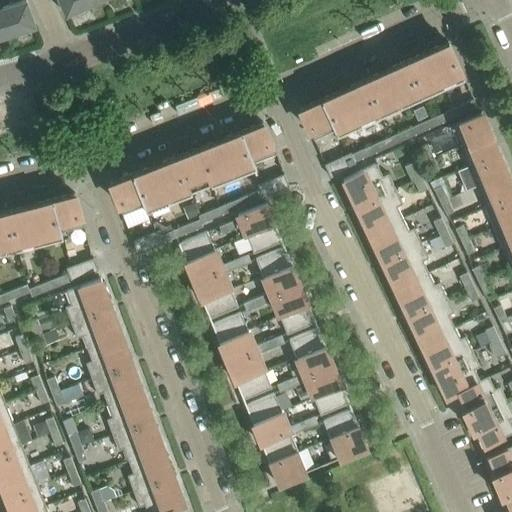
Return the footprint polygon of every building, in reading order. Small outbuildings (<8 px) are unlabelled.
[(0,35),(34,25),(25,0),(21,0),(0,7),(0,35)] [(86,4),(84,0),(59,0),(65,13),(86,4)] [(463,77),(447,41),(405,60),(421,96),(463,77)] [(421,96),(405,60),(363,79),(379,115),(421,96)] [(379,115),(363,79),(321,97),(335,128),(334,129),(336,134),(379,115)] [(335,128),(321,97),(299,108),(313,139),(334,129),(335,128)] [(434,125),(476,106),(473,98),(430,117),(434,125)] [(490,131),(481,111),(450,124),(458,144),(490,131)] [(392,143),(434,125),(430,117),(389,136),(392,143)] [(275,153),(263,121),(240,130),(252,162),(254,161),(275,153)] [(252,162),(240,130),(197,147),(212,184),(256,167),(254,161),(252,162)] [(498,151),(490,131),(458,144),(467,165),(498,151)] [(354,161),(392,143),(389,136),(351,153),(350,151),(346,153),(351,162),(354,161)] [(427,143),(419,146),(425,159),(433,156),(427,143)] [(212,184),(197,147),(175,156),(189,193),(212,184)] [(475,185),(507,172),(498,151),(467,165),(475,185)] [(356,164),(354,161),(351,162),(346,153),(324,163),(329,176),(356,164)] [(268,173),(292,166),(288,154),(264,162),(268,173)] [(189,193),(175,156),(132,172),(145,204),(143,205),(145,210),(189,193)] [(438,169),(433,156),(425,159),(431,172),(438,169)] [(421,175),(414,160),(404,165),(411,180),(413,179),(421,175)] [(382,175),(376,162),(342,178),(355,206),(394,187),(387,172),(382,175)] [(145,204),(132,172),(109,182),(122,213),(143,205),(145,204)] [(288,185),(283,172),(256,183),(259,189),(262,187),(265,195),(288,185)] [(484,205),(511,193),(511,183),(507,172),(475,185),(484,205)] [(427,188),(421,175),(413,179),(419,191),(427,188)] [(441,184),(433,188),(439,201),(447,197),(441,184)] [(223,212),(263,196),(265,195),(262,187),(259,189),(220,205),(223,212)] [(402,202),(394,187),(355,206),(368,233),(402,217),(396,205),(402,202)] [(83,225),(75,192),(50,198),(59,231),(61,231),(83,225)] [(511,217),(511,193),(484,205),(493,226),(511,217)] [(453,210),(447,197),(439,201),(446,213),(453,210)] [(59,231),(50,198),(6,210),(16,248),(62,236),(61,231),(59,231)] [(282,240),(266,201),(237,213),(253,252),(282,240)] [(201,222),(223,212),(220,205),(198,214),(199,218),(201,222)] [(0,252),(16,248),(6,210),(0,211),(0,252)] [(446,229),(440,216),(432,220),(438,233),(446,229)] [(408,229),(402,217),(368,233),(381,260),(420,241),(413,226),(408,229)] [(511,241),(511,217),(493,226),(501,246),(511,241)] [(202,225),(201,222),(199,218),(161,234),(157,235),(160,243),(164,241),(180,234),(202,225)] [(236,227),(233,219),(218,225),(222,233),(236,227)] [(461,224),(454,227),(460,240),(468,237),(461,224)] [(157,235),(161,234),(158,228),(132,239),(137,252),(160,243),(157,235)] [(452,242),(446,229),(438,233),(444,246),(452,242)] [(206,230),(177,242),(193,280),(222,268),(220,264),(206,230)] [(474,249),(468,237),(460,240),(466,253),(474,249)] [(427,257),(420,241),(381,260),(394,287),(428,271),(422,259),(427,257)] [(510,267),(511,265),(511,241),(501,246),(510,267)] [(284,245),(255,257),(269,291),(271,295),(299,283),(284,245)] [(247,253),(233,258),(237,266),(250,261),(248,257),(247,253)] [(72,279),(97,270),(92,256),(65,266),(67,272),(69,271),(72,279)] [(233,258),(220,264),(222,268),(223,272),(237,266),(233,258)] [(479,264),(471,267),(477,280),(485,277),(479,264)] [(222,268),(193,280),(208,317),(237,306),(223,272),(222,268)] [(31,295),(72,279),(69,271),(67,272),(28,288),(29,291),(31,295)] [(433,283),(428,271),(394,287),(407,314),(446,296),(439,280),(433,283)] [(472,283),(466,271),(458,274),(464,287),(472,283)] [(111,306),(100,277),(65,290),(70,303),(64,305),(70,321),(111,306)] [(491,290),(485,277),(477,280),(483,293),(491,290)] [(0,302),(29,291),(28,288),(26,283),(0,293),(0,302)] [(299,283),(271,295),(272,299),(286,333),(315,321),(299,283)] [(478,296),(472,283),(464,287),(470,300),(478,296)] [(269,291),(256,296),(259,305),(272,299),(271,295),(269,291)] [(256,296),(242,302),(244,306),(246,310),(259,305),(256,296)] [(453,311),(446,296),(407,314),(420,341),(453,325),(448,313),(453,311)] [(499,303),(492,307),(498,320),(506,316),(499,303)] [(10,304),(3,307),(8,321),(16,318),(10,304)] [(121,334),(111,306),(70,321),(76,336),(82,334),(86,347),(121,334)] [(240,311),(211,323),(226,361),(255,349),(254,345),(240,311)] [(511,329),(506,316),(498,320),(504,333),(511,329)] [(36,317),(28,321),(33,334),(41,331),(36,317)] [(498,338),(492,324),(484,328),(490,341),(498,338)] [(459,337),(453,325),(420,341),(433,368),(472,350),(465,335),(459,337)] [(317,326),(289,338),(303,372),(304,376),(333,364),(317,326)] [(46,344),(41,331),(33,334),(38,347),(46,344)] [(27,346),(21,333),(14,336),(19,349),(27,346)] [(91,377),(131,362),(121,334),(86,347),(91,359),(85,361),(91,377)] [(280,334),(267,339),(270,347),(284,342),(282,338),(280,334)] [(505,352),(498,338),(490,341),(488,342),(495,357),(505,352)] [(267,339),(254,345),(255,349),(257,353),(270,347),(267,339)] [(32,359),(27,346),(19,349),(24,362),(32,359)] [(255,349),(226,361),(242,398),(271,386),(257,353),(255,349)] [(479,365),(472,350),(433,368),(446,396),(455,392),(454,391),(479,379),(474,367),(479,365)] [(142,390),(131,362),(91,377),(97,393),(102,391),(107,403),(142,390)] [(333,364),(304,376),(306,380),(320,414),(349,402),(333,364)] [(303,372),(289,377),(293,386),(306,380),(304,376),(303,372)] [(43,387),(37,373),(30,376),(35,390),(43,387)] [(467,418),(506,400),(499,385),(494,387),(488,374),(479,379),(454,391),(455,392),(467,418)] [(54,375),(45,378),(51,392),(59,389),(54,375)] [(289,377),(276,383),(278,387),(279,391),(293,386),(289,377)] [(48,400),(43,387),(35,390),(40,403),(48,400)] [(64,401),(59,389),(51,392),(56,405),(64,401)] [(152,418),(142,390),(107,403),(111,416),(106,418),(112,433),(152,418)] [(273,392),(244,404),(260,442),(289,430),(287,426),(273,392)] [(511,415),(511,411),(506,400),(467,418),(481,446),(511,431),(511,425),(508,418),(511,415)] [(0,427),(13,423),(5,402),(0,403),(0,427)] [(351,407),(322,419),(331,442),(338,457),(338,458),(367,446),(351,407)] [(57,429),(52,415),(44,418),(50,432),(57,429)] [(314,415),(300,420),(304,428),(317,423),(315,419),(314,415)] [(163,446),(152,418),(112,433),(118,449),(123,447),(128,459),(163,446)] [(300,420),(287,426),(289,430),(290,434),(304,428),(300,420)] [(0,451),(21,443),(13,423),(0,427),(0,451)] [(62,442),(57,429),(50,432),(55,445),(62,442)] [(289,430),(260,442),(277,483),(306,471),(305,470),(290,434),(289,430)] [(76,431),(67,434),(73,448),(81,445),(76,431)] [(331,442),(324,445),(331,460),(338,457),(331,442)] [(0,474),(29,463),(21,443),(0,451),(0,474)] [(511,444),(485,455),(496,484),(511,477),(511,444)] [(86,458),(81,445),(73,448),(78,461),(86,458)] [(173,474),(163,446),(128,459),(132,472),(127,474),(133,489),(173,474)] [(75,469),(70,455),(62,458),(68,472),(75,469)] [(57,459),(35,466),(38,478),(60,472),(57,459)] [(37,484),(29,463),(0,474),(0,483),(5,496),(37,484)] [(80,482),(75,469),(68,472),(73,485),(80,482)] [(184,504),(173,474),(133,489),(138,505),(144,503),(147,511),(158,511),(174,506),(175,507),(184,504)] [(511,477),(496,484),(507,511),(508,511),(511,509),(511,477)] [(106,483),(98,487),(89,490),(95,504),(103,500),(115,495),(113,488),(106,483)] [(25,511),(45,504),(37,484),(5,496),(11,511),(25,511)] [(85,511),(89,511),(84,497),(77,500),(81,511),(85,511)] [(107,511),(103,500),(95,504),(97,511),(107,511)]
